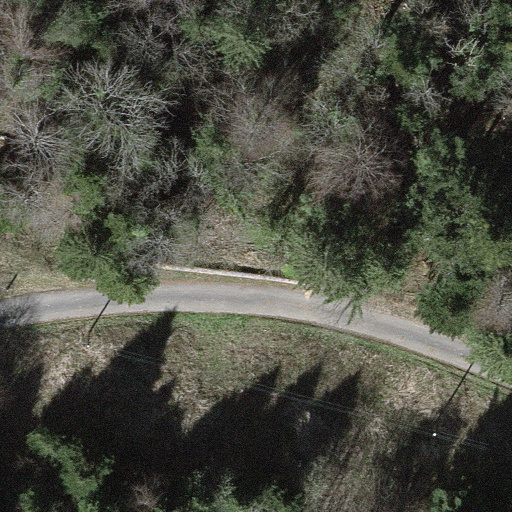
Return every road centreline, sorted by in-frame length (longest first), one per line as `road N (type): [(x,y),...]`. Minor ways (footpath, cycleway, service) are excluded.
road 1 (track): [(222,298),(352,318),(511,375)]
road 2 (track): [(222,298),(121,297),(0,315)]
